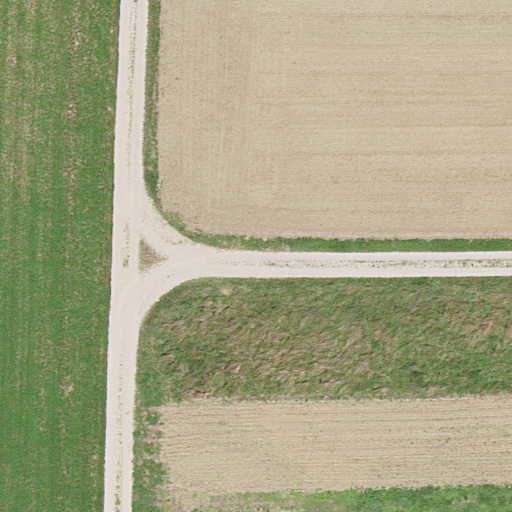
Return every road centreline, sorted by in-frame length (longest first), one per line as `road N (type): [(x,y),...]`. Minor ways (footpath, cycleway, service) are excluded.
road 1 (track): [(136,0),(114,511)]
road 2 (track): [(124,259),(511,257)]
